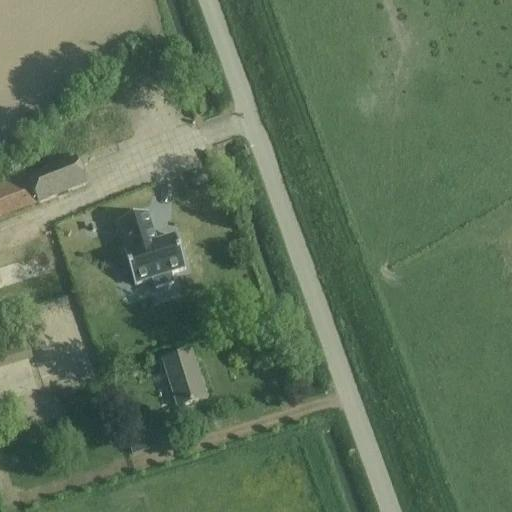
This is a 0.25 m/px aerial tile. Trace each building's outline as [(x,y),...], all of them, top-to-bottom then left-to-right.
[(0,220),(85,186),(75,159),(27,176),(24,167),(2,175),(5,185),(0,186),(0,220)] [(119,225),(118,225),(127,252),(124,253),(128,265),(131,274),(134,285),(135,287),(149,283),(151,282),(154,291),(173,285),(170,276),(184,271),(173,238),(156,244),(147,216),(119,225)] [(26,343),(23,331),(0,337),(0,370),(33,360),(27,343),(26,343)] [(175,411),(205,401),(190,354),(161,364),(175,411)] [(151,431),(126,438),(132,456),(157,449),(151,431)]
